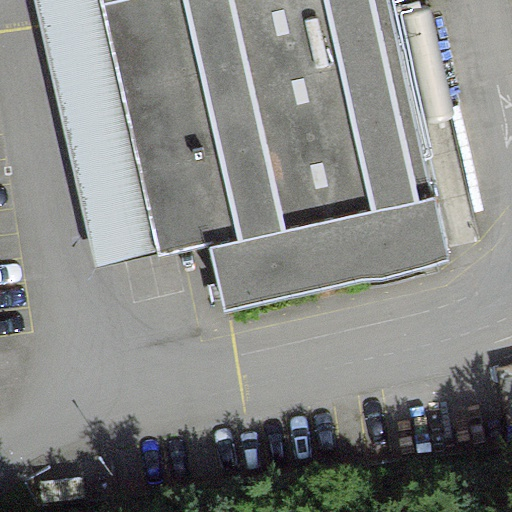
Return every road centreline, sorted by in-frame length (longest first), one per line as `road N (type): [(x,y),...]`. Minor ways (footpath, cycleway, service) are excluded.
road 1 (unknown): [(92,343),(511,260)]
road 2 (unknown): [(92,343),(20,0)]
